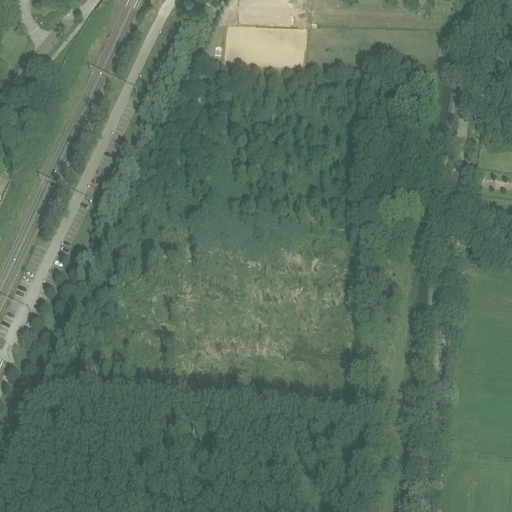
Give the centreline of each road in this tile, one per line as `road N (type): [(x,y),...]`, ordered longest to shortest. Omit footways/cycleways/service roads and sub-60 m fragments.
road 1 (unclassified): [(429,511),(450,241),(483,0)]
road 2 (unclassified): [(172,0),(1,356)]
road 3 (residential): [(0,105),(86,0)]
